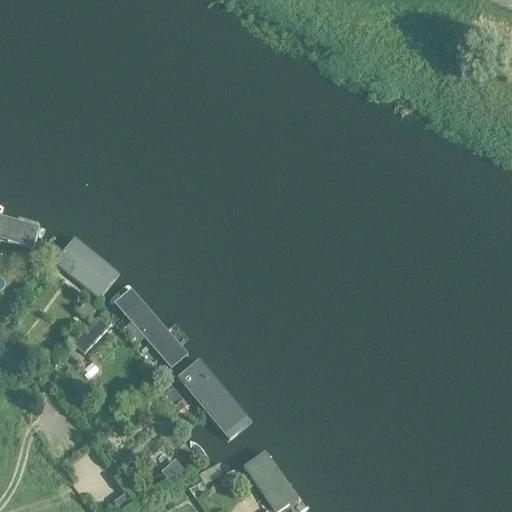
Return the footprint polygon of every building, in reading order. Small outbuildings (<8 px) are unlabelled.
[(0,242),(34,252),(41,229),(0,217),(0,242)] [(99,304),(121,276),(75,239),(53,267),(99,304)] [(170,370),(188,355),(134,292),(116,308),(170,370)] [(102,316),(73,348),(83,357),(112,327),(102,316)] [(226,440),(248,421),(198,362),(176,380),(226,440)] [(278,511),(282,511),(302,498),(268,450),(245,466),(278,511)]
